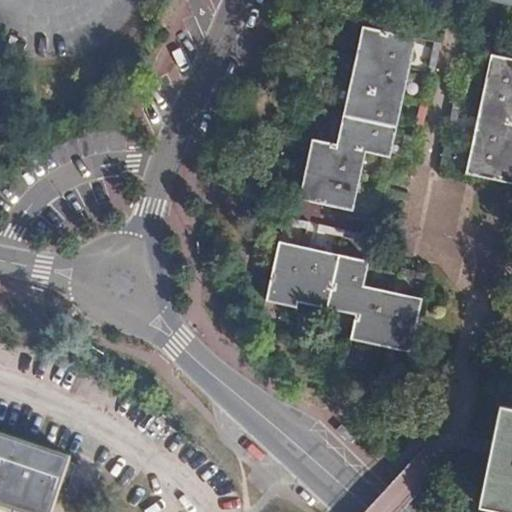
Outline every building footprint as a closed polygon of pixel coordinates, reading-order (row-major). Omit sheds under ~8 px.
[(401,95),(407,67),(414,37),(366,27),(360,56),(353,86),(346,116),(340,146),(315,140),(309,171),(302,200),(351,210),(358,180),(365,151),(383,155),(387,156),(394,126),(401,95)] [(436,67),(442,43),(438,42),(435,42),(429,66),(436,67)] [(471,50),(466,48),(460,72),(465,74),(471,50)] [(482,114),(476,141),(469,174),(511,183),(511,59),(494,56),(488,85),(482,114)] [(424,127),(434,79),(427,77),(422,99),(416,125),(424,127)] [(462,85),(458,84),(448,131),(452,132),(457,108),(462,85)] [(422,136),(409,133),(403,159),(416,162),(422,136)] [(456,142),(446,140),(440,168),(450,170),(456,142)] [(383,155),(378,179),(385,180),(390,157),(387,156),(383,155)] [(376,190),(371,212),(377,214),(382,191),(376,190)] [(311,229),(312,223),(298,220),(287,217),(285,224),(311,229)] [(319,231),(345,237),(371,243),(373,236),(321,225),(319,231)] [(391,291),(365,285),(369,268),(371,262),(367,261),(341,255),(311,249),(279,242),(267,295),(295,301),(299,302),(300,296),(328,302),(360,309),(354,335),(383,341),(412,347),(422,300),(422,298),(391,291)] [(390,266),(371,262),(369,268),(389,272),(390,266)] [(403,268),(402,275),(426,280),(428,274),(403,268)] [(511,511),(511,406),(500,404),(492,442),(489,455),(478,505),(511,511)] [(364,442),(349,428),(343,434),(358,448),(364,442)] [(0,510),(5,511),(50,511),(67,462),(0,440),(0,510)]
